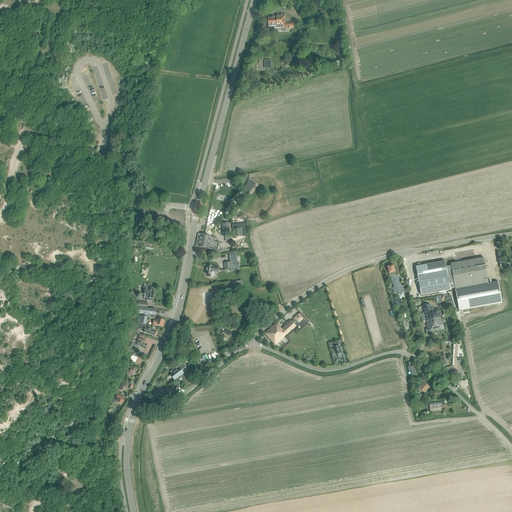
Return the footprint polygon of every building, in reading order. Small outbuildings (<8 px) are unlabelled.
[(281,24),(281,29),(282,29),(282,30),(283,31),(285,31),(286,30),(286,28),(294,28),(294,24),(285,24),(285,15),(276,16),(276,17),(277,24),(281,24)] [(317,18),(318,21),(318,25),(326,24),(325,17),(323,17),(323,15),(320,16),(321,17),(317,18)] [(277,29),(281,29),(281,24),(277,24),(276,17),(268,18),(268,22),(268,29),(270,31),(273,31),(274,29),(274,27),(277,27),(277,29)] [(252,83),(258,88),(262,83),(261,82),(260,84),(255,80),(252,83)] [(248,194),(256,184),(251,181),(244,191),(248,194)] [(245,228),(237,229),(233,230),(234,239),(237,238),(237,237),(242,237),(242,233),(245,232),(245,228)] [(198,234),(196,247),(209,249),(218,251),(219,243),(216,242),(216,238),(198,234)] [(229,262),(224,263),(225,270),(228,269),(229,271),(230,271),(236,270),(239,270),(238,262),(237,262),(236,252),(228,253),(229,262)] [(445,262),(416,267),(421,295),(450,290),(450,289),(454,288),(455,289),(459,311),(502,303),(498,282),(488,284),(488,283),(483,259),(450,265),(450,266),(446,267),(445,262)] [(393,288),(395,294),(404,291),(403,286),(402,286),(402,285),(401,286),(397,274),(395,267),(394,268),(393,265),(387,267),(390,277),(394,287),(393,288)] [(205,273),(208,274),(207,277),(214,278),(215,272),(217,273),(218,268),(207,266),(205,273)] [(144,287),(142,295),(144,295),(144,298),(147,298),(146,301),(152,301),(152,299),(153,299),(154,291),(153,290),(153,288),(148,287),(144,287)] [(424,313),(421,314),(422,322),(426,321),(440,317),(438,309),(434,310),(434,309),(431,310),(429,304),(426,305),(423,306),(424,313)] [(137,314),(155,316),(155,310),(138,308),(137,314)] [(147,318),(142,317),(137,315),(136,322),(142,324),(145,325),(147,318)] [(295,318),(298,323),(303,319),(299,315),(295,318)] [(428,329),(425,330),(426,333),(444,329),(443,325),(442,325),(440,317),(426,321),(428,329)] [(154,320),(153,324),(153,325),(157,327),(157,326),(163,327),(165,321),(157,319),(156,321),(154,320)] [(275,324),(265,334),(275,345),(285,336),(285,337),(288,334),(287,334),(295,326),(290,320),(284,326),(285,327),(282,330),(279,327),(275,324)] [(156,331),(155,331),(156,328),(153,326),(152,329),(141,325),(141,326),(139,329),(144,330),(144,332),(143,332),(154,336),(156,331)] [(130,361),(131,361),(135,363),(138,357),(138,356),(135,355),(136,354),(133,353),(130,361)] [(170,372),(172,374),(170,375),(175,380),(178,378),(179,379),(181,377),(180,376),(184,373),(182,370),(186,366),(183,362),(170,372)] [(410,362),(407,363),(409,370),(411,370),(412,370),(412,372),(413,373),(412,374),(415,375),(417,374),(415,368),(416,367),(417,365),(418,365),(417,362),(415,363),(415,365),(412,366),(411,364),(410,362)] [(126,374),(129,375),(131,377),(134,368),(135,366),(132,365),(131,367),(129,366),(126,374)] [(429,387),(424,383),(423,382),(418,388),(424,393),(429,387)] [(125,398),(117,395),(115,400),(123,404),(125,398)]
